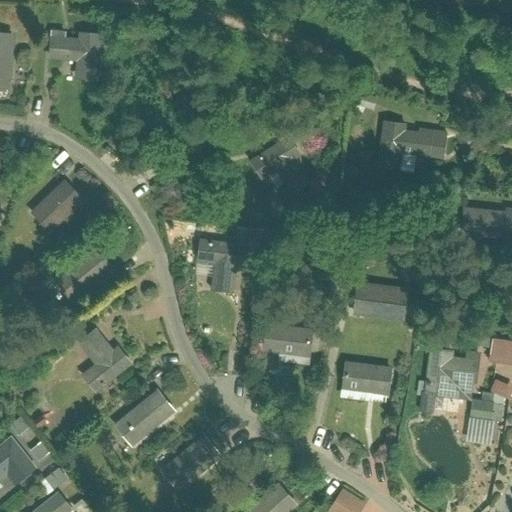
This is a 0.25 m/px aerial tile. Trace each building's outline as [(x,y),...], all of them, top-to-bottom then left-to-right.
[(20,36),(0,34),(0,90),(16,91),(20,36)] [(68,81),(101,81),(102,35),(70,34),(68,81)] [(452,135),(394,128),(390,158),(448,165),(452,135)] [(297,145),(252,164),(262,189),(281,182),(289,201),(309,193),(299,171),(306,168),(297,145)] [(29,219),(53,242),(83,212),(59,189),(29,219)] [(511,203),(481,199),(478,229),(511,233),(511,203)] [(248,246),(200,240),(197,267),(216,270),(214,291),(235,294),(238,269),(245,270),(248,246)] [(70,290),(94,313),(123,283),(100,260),(70,290)] [(506,327),(511,292),(511,268),(487,264),(476,322),(506,327)] [(406,323),(410,289),(359,283),(355,317),(406,323)] [(315,334),(266,328),(263,358),(312,364),(315,334)] [(98,398),(135,368),(117,346),(103,358),(83,334),(71,344),(91,368),(80,377),(98,398)] [(511,337),(496,336),(494,359),(511,360),(511,337)] [(421,390),(473,398),(480,355),(428,347),(421,390)] [(346,362),(343,396),(391,399),(394,366),(346,362)] [(472,439),(496,441),(497,419),(505,419),(507,396),(511,396),(511,379),(497,378),(496,390),(486,389),(485,399),(475,398),(472,439)] [(177,411),(159,388),(113,424),(131,447),(177,411)] [(16,434),(0,446),(0,492),(39,463),(16,434)] [(215,459),(197,436),(151,471),(169,494),(215,459)] [(285,511),(299,501),(282,478),(237,511),(285,511)] [(332,511),(364,511),(371,497),(344,485),(332,511)] [(74,511),(75,511),(59,492),(34,511),(74,511)]
